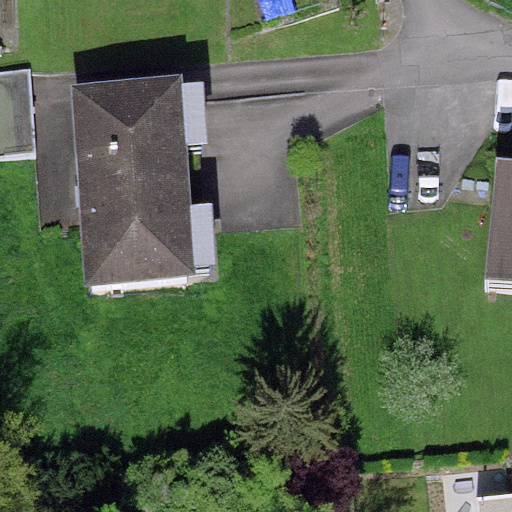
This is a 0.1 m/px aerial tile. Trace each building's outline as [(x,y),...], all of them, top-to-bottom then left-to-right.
[(291,0),(258,0),(266,20),(295,11),(291,0)] [(0,159),(36,157),(30,70),(0,71),(0,159)] [(180,84),(70,93),(87,293),(197,284),(180,84)] [(511,169),(496,168),(486,290),(511,292),(511,169)] [(511,511),(511,492),(473,497),(474,511),(511,511)] [(319,511),(352,511),(351,494),(318,496),(319,511)]
